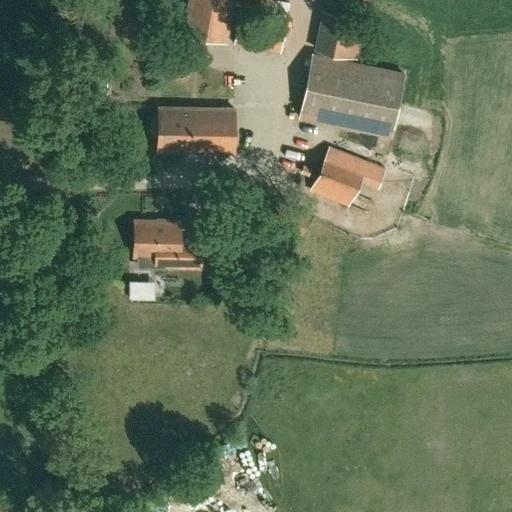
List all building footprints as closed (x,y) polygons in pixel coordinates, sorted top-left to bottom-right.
[(231,0),(190,0),(184,33),(224,41),(231,0)] [(233,43),(279,52),(285,25),(238,16),(233,43)] [(313,54),(299,117),(390,137),(403,74),(313,54)] [(158,106),(158,118),(153,117),(151,120),(150,132),(153,135),(157,135),(157,150),(232,152),(233,108),(158,106)] [(384,168),(367,161),(329,146),(312,189),(349,204),(359,181),(377,188),(384,168)] [(301,235),(310,214),(279,203),(270,225),(301,235)] [(178,221),(133,220),(133,256),(155,256),(155,266),(201,267),(201,241),(178,240),(178,221)] [(131,297),(155,298),(155,280),(131,280),(131,297)]
